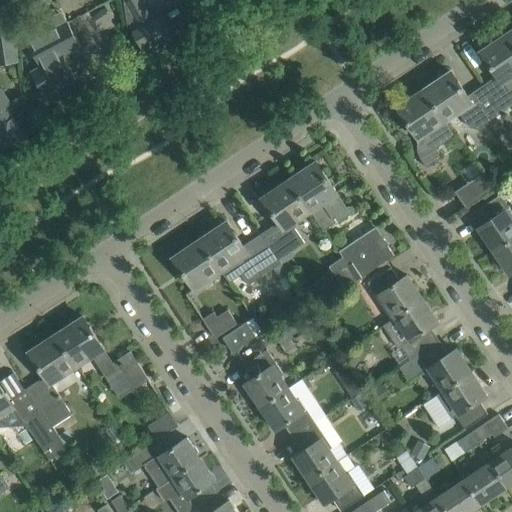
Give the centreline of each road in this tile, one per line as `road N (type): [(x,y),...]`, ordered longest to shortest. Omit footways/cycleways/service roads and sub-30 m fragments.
road 1 (residential): [(310,0),(0,205)]
road 2 (residential): [(284,511),(115,244)]
road 3 (residential): [(511,353),(340,95)]
road 4 (residential): [(115,244),(340,95)]
road 5 (residential): [(340,95),(481,0)]
road 6 (residential): [(0,320),(115,244)]
